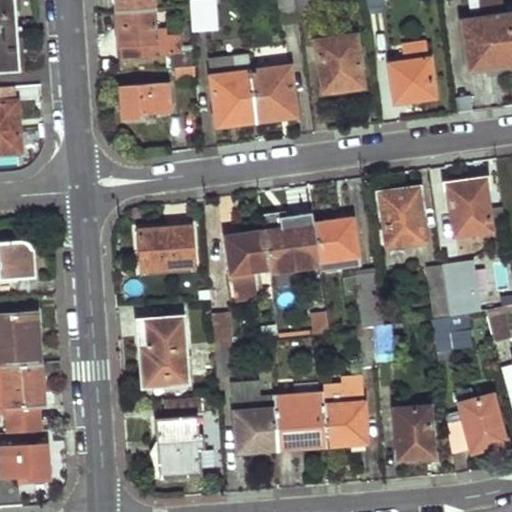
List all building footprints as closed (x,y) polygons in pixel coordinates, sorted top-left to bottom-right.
[(0,0),(0,73),(20,72),(14,0),(0,0)] [(157,9),(155,0),(114,0),(115,12),(154,9),(157,9)] [(193,31),(210,29),(207,0),(192,0),(191,0),(191,6),(193,31)] [(279,0),(282,18),(297,16),(294,0),(279,0)] [(294,0),(297,16),(313,14),(310,0),(294,0)] [(365,0),(367,10),(385,7),(383,0),(365,0)] [(158,55),(181,54),(179,39),(164,41),(163,35),(156,36),(154,9),(115,12),(118,44),(125,44),(125,56),(158,55)] [(511,61),(511,11),(460,19),(465,68),(511,61)] [(362,85),(355,34),(315,41),(322,91),(362,85)] [(434,95),(427,42),(402,45),(404,62),(390,64),(395,101),(434,95)] [(194,52),(181,54),(158,55),(159,68),(177,66),(195,65),(194,52)] [(235,124),(256,121),(250,72),(247,53),(209,58),(216,119),(234,117),(235,124)] [(178,79),(195,78),(195,65),(177,66),(178,79)] [(296,109),(291,66),(250,72),(256,121),(277,118),(277,112),(296,109)] [(168,116),(167,83),(121,87),(124,125),(140,123),(140,119),(168,116)] [(0,154),(19,154),(16,104),(14,105),(13,90),(0,90),(0,154)] [(493,225),(485,176),(446,182),(454,231),(493,225)] [(425,238),(417,187),(379,192),(387,244),(425,238)] [(358,252),(353,218),(314,223),(315,228),(319,258),(358,252)] [(315,228),(314,223),(282,227),(283,232),(315,228)] [(194,265),(191,224),(138,229),(142,270),(194,265)] [(272,270),(320,263),(319,258),(315,228),(283,232),(282,227),(265,230),(271,265),(272,270)] [(255,267),(271,265),(265,230),(227,234),(233,271),(237,298),(259,294),(255,267)] [(0,279),(35,277),(33,253),(31,245),(27,240),(19,239),(0,240),(0,279)] [(360,261),(358,252),(319,258),(320,263),(321,267),(360,261)] [(470,311),(460,260),(444,263),(452,315),(464,312),(470,311)] [(452,315),(444,263),(425,266),(434,318),(443,317),(452,315)] [(383,323),(376,271),(358,274),(365,326),(370,325),(383,323)] [(499,336),(511,333),(511,327),(506,304),(491,307),(499,336)] [(215,343),(232,341),(229,310),(213,311),(215,343)] [(312,332),(328,330),(326,310),(310,312),(312,332)] [(431,348),(469,340),(464,312),(452,315),(443,317),(434,318),(425,319),(431,348)] [(0,363),(40,361),(37,313),(0,314),(0,363)] [(188,380),(183,315),(137,320),(141,364),(149,363),(150,383),(188,380)] [(374,362),(389,359),(385,323),(383,323),(370,325),(374,362)] [(352,327),(357,367),(374,365),(374,362),(370,325),(365,326),(352,327)] [(234,375),(232,341),(215,343),(218,376),(234,375)] [(37,406),(43,406),(40,361),(0,363),(0,432),(39,430),(37,406)] [(143,384),(150,383),(149,363),(141,364),(143,384)] [(369,439),(364,374),(339,376),(340,380),(342,402),(326,403),(328,436),(329,441),(369,439)] [(342,402),(340,380),(324,381),(325,391),(326,403),(342,402)] [(278,440),(274,395),(259,396),(257,381),(232,383),(238,449),(278,445),(278,440)] [(508,440),(496,390),(461,400),(474,449),(508,440)] [(326,403),(325,391),(274,395),(278,440),(328,436),(326,403)] [(203,410),(202,394),(164,398),(166,414),(196,411),(203,410)] [(433,451),(428,403),(393,406),(399,455),(433,451)] [(160,476),(201,472),(200,449),(205,448),(205,435),(198,436),(196,415),(155,417),(160,476)] [(329,441),(328,436),(278,440),(278,445),(329,441)] [(47,472),(46,446),(0,448),(0,469),(0,475),(47,472)]
